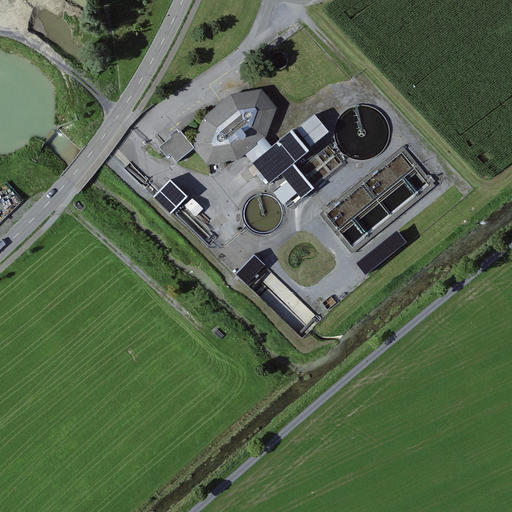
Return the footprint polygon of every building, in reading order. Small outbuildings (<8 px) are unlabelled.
[(251,93),(229,96),(202,118),(193,146),(207,167),(236,162),(266,136),(277,109),(261,91),(251,93)] [(314,116),(294,131),(309,149),(328,134),(314,116)] [(178,131),(158,147),(166,158),(168,156),(175,164),(193,149),(178,131)] [(288,131),(250,163),(269,185),(282,175),(302,199),(313,189),(312,188),(298,171),(292,164),(306,152),(288,131)] [(168,181),(153,196),(171,214),(186,199),(168,181)] [(254,253),(235,273),(248,286),(267,266),(254,253)]
